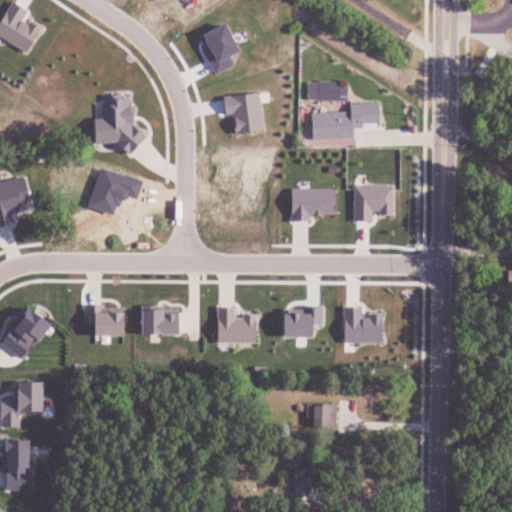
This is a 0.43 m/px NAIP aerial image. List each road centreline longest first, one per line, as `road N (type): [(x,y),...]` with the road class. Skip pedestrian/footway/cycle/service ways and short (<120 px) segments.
road 1 (tertiary): [(436,511),(441,0)]
road 2 (residential): [(438,264),(61,261),(0,278)]
road 3 (residential): [(187,263),(188,104),(167,62),(92,0)]
road 4 (track): [(440,94),(384,71),(289,11)]
